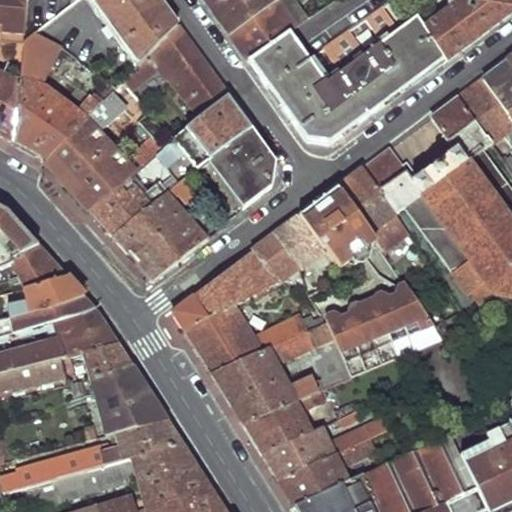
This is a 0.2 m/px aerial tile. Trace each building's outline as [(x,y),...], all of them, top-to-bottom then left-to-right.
[(10,0),(10,10),(26,11),(26,0),(10,0)] [(95,0),(141,63),(151,54),(177,26),(158,0),(95,0)] [(206,0),(214,10),(228,0),(206,0)] [(285,0),(228,0),(214,10),(234,37),(281,3),(285,0)] [(252,61),(309,143),(331,146),(448,59),(426,30),(401,0),(392,0),(325,49),(342,75),(328,84),(292,34),(252,61)] [(448,59),(449,62),(511,12),(511,1),(510,0),(447,0),(447,5),(449,9),(451,11),(426,30),(448,59)] [(234,37),(252,61),(292,34),(298,28),(281,3),(234,37)] [(186,121),(189,125),(227,96),(177,26),(151,54),(193,115),(186,121)] [(24,53),(50,65),(58,49),(66,51),(39,28),(25,38),(24,53)] [(11,38),(11,58),(23,65),(24,53),(25,38),(11,38)] [(33,153),(46,160),(113,91),(104,82),(104,86),(94,97),(91,95),(75,111),(44,91),(39,90),(50,65),(24,53),(23,65),(21,85),(18,144),(33,153)] [(481,82),(511,123),(511,72),(506,64),(481,82)] [(0,133),(18,144),(21,85),(0,73),(0,133)] [(503,139),(511,151),(511,123),(481,82),(457,102),(490,147),(503,139)] [(69,186),(89,209),(153,155),(160,148),(155,141),(127,165),(100,132),(125,108),(113,91),(46,160),(69,186)] [(153,155),(164,168),(183,155),(195,172),(213,160),(252,132),(227,96),(189,125),(160,148),(153,155)] [(464,165),(481,153),(490,147),(457,102),(431,121),(464,165)] [(213,160),(246,209),(273,191),(277,166),(252,132),(213,160)] [(511,298),(511,197),(481,153),(464,165),(421,199),(403,212),(463,293),(471,293),(481,306),(493,297),(510,300),(511,298)] [(153,155),(89,209),(101,223),(113,236),(177,186),(164,168),(153,155)] [(403,212),(421,199),(388,155),(360,174),(394,218),(403,212)] [(394,218),(360,174),(336,193),(374,245),(381,255),(407,236),(394,218)] [(147,277),(151,282),(208,242),(177,203),(181,199),(187,205),(200,196),(187,179),(177,186),(113,236),(132,260),(147,277)] [(374,245),(336,193),(297,221),(322,256),(326,254),(332,263),(338,271),(374,245)] [(1,254),(0,265),(0,272),(0,284),(15,280),(16,287),(28,284),(30,290),(33,289),(70,279),(50,258),(11,214),(9,211),(2,208),(1,254)] [(212,221),(220,233),(226,229),(224,226),(216,217),(212,221)] [(299,270),(300,273),(311,266),(322,256),(297,221),(278,235),(299,270)] [(255,253),(277,287),(299,270),(278,235),(255,253)] [(217,281),(234,307),(272,290),(277,287),(255,253),(217,281)] [(332,263),(326,254),(322,256),(311,266),(318,275),(332,263)] [(70,279),(33,289),(35,298),(15,304),(18,316),(27,314),(88,299),(80,290),(70,279)] [(193,345),(213,373),(322,326),(319,321),(315,323),(313,318),(305,322),(301,315),(253,336),(234,307),(217,281),(172,315),(193,345)] [(433,326),(405,286),(399,289),(396,292),(399,296),(387,301),(386,297),(381,295),(376,297),(375,301),(376,304),(371,306),(368,304),(360,307),(356,305),(352,307),(350,311),(352,316),(339,321),(337,316),(334,314),(329,316),(328,320),(329,323),(326,324),(333,337),(347,362),(433,326)] [(88,299),(27,314),(31,331),(56,325),(59,339),(9,352),(9,330),(13,329),(10,318),(0,320),(0,372),(68,357),(88,353),(128,344),(88,299)] [(475,325),(468,316),(436,330),(444,340),(475,325)] [(229,399),(245,425),(319,393),(325,390),(344,382),(356,376),(351,368),(319,380),(316,374),(288,386),(278,362),(333,337),(326,324),(322,326),(213,373),(229,399)] [(88,353),(95,379),(97,378),(143,367),(133,352),(128,344),(88,353)] [(68,357),(0,372),(0,400),(7,399),(3,383),(22,379),(24,388),(73,377),(68,357)] [(97,378),(116,434),(126,432),(175,420),(156,389),(143,367),(97,378)] [(81,382),(84,394),(92,392),(88,380),(81,382)] [(325,390),(327,397),(347,389),(344,382),(325,390)] [(264,457),(313,434),(302,411),(322,400),(319,393),(245,425),(255,442),(264,457)] [(342,421),(344,426),(363,416),(362,411),(342,421)] [(175,420),(126,432),(129,446),(113,449),(111,446),(26,467),(32,482),(190,444),(182,430),(175,420)] [(511,511),(511,431),(508,425),(486,436),(489,442),(462,455),(476,488),(482,502),(486,511),(511,511)] [(92,428),(95,439),(106,437),(102,426),(92,428)] [(279,483),(373,437),(368,427),(332,443),(324,429),(313,434),(264,457),(272,470),(279,483)] [(294,505),(349,480),(342,465),(371,451),(375,456),(384,451),(376,436),(373,437),(279,483),(287,493),(294,505)] [(424,511),(468,491),(445,438),(349,480),(294,505),(298,511),(424,511)] [(0,442),(0,462),(12,459),(7,440),(0,442)] [(190,444),(32,482),(42,511),(43,511),(103,493),(103,490),(143,478),(144,481),(202,463),(195,451),(190,444)] [(232,511),(220,492),(202,463),(144,481),(148,498),(138,501),(136,495),(78,511),(232,511)] [(448,511),(471,501),(473,507),(482,502),(476,488),(468,491),(424,511),(448,511)]
